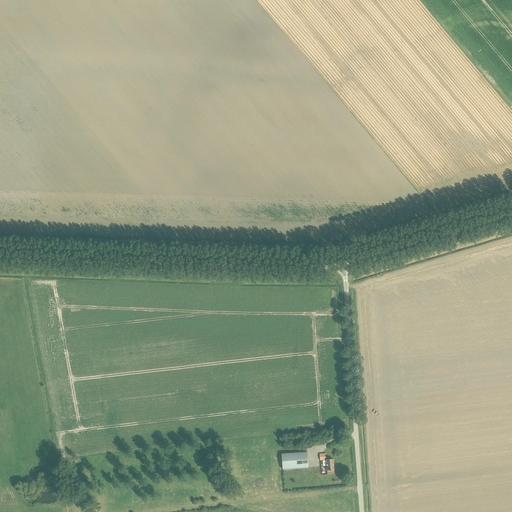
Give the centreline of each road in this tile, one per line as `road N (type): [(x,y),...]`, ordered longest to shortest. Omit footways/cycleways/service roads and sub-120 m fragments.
road 1 (track): [(0,246),(331,257),(343,265),(341,254),(511,202)]
road 2 (unclassified): [(343,265),(0,259)]
road 3 (unclassified): [(361,511),(343,265)]
road 4 (unclassified): [(343,265),(511,215)]
